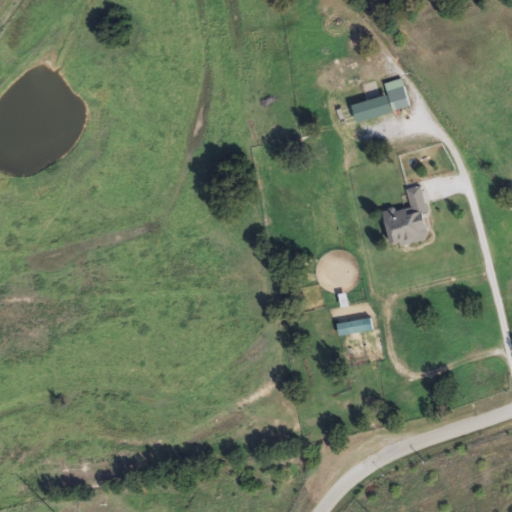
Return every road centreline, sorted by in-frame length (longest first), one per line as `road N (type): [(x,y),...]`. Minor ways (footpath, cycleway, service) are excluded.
road 1 (residential): [(511,362),(471,198),(451,148),(428,129)]
road 2 (tertiary): [(327,511),(385,457),(511,414)]
